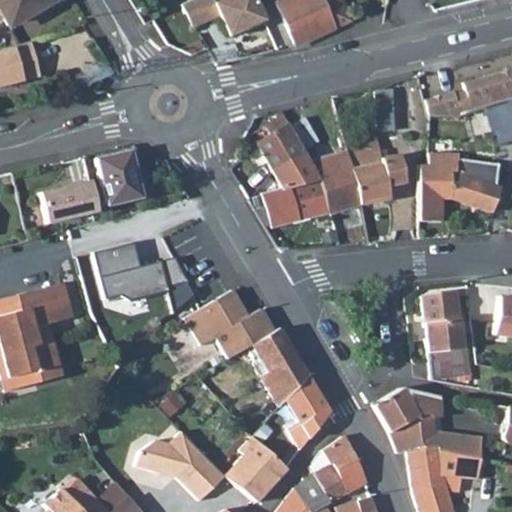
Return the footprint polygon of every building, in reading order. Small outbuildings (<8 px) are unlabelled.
[(0,0),(0,13),(7,26),(44,4),(41,0),(0,0)] [(189,0),(187,0),(179,5),(191,29),(201,24),(189,0)] [(252,0),(219,0),(212,3),(210,0),(189,0),(201,24),(217,16),(227,37),(246,28),(262,21),(252,0)] [(278,0),(274,2),(293,46),(350,20),(340,0),(278,0)] [(262,21),(246,28),(247,31),(264,24),(262,21)] [(0,86),(37,76),(28,42),(0,49),(0,86)] [(511,68),(461,85),(464,92),(453,95),(453,93),(423,101),(427,116),(458,118),(458,114),(483,108),(503,100),(511,98),(511,68)] [(374,91),(375,131),(391,131),(390,91),(374,91)] [(483,108),(494,145),(511,140),(511,129),(503,100),(483,108)] [(259,194),(269,228),(328,213),(318,180),(308,161),(288,127),(282,116),(267,124),(273,134),(254,145),(280,189),(259,194)] [(290,126),(304,150),(317,142),(303,118),(290,126)] [(348,143),(350,155),(377,150),(374,137),(348,143)] [(377,150),(379,159),(385,158),(384,149),(377,150)] [(350,169),(358,205),(387,199),(386,193),(385,186),(403,182),(397,155),(385,158),(379,159),(377,150),(350,155),(353,169),(350,169)] [(139,197),(128,151),(94,159),(105,205),(139,197)] [(350,169),(345,151),(308,161),(318,180),(328,213),(358,205),(350,169)] [(416,197),(416,221),(439,221),(440,198),(447,199),(490,213),(497,187),(492,185),(496,165),(456,160),(456,154),(425,155),(425,166),(417,165),(416,197)] [(95,212),(87,181),(36,193),(44,224),(95,212)] [(385,186),(386,193),(401,190),(403,182),(385,186)] [(137,209),(140,230),(185,223),(182,201),(137,209)] [(131,242),(90,253),(102,300),(118,296),(127,301),(165,287),(166,291),(185,282),(172,257),(137,266),(131,242)] [(45,324),(70,317),(60,282),(0,298),(0,379),(32,371),(35,382),(59,376),(49,339),(35,343),(31,328),(45,324)] [(258,308),(245,316),(229,290),(183,318),(199,346),(212,338),(225,359),(249,344),(272,330),(258,308)] [(418,296),(428,379),(462,375),(452,292),(418,296)] [(511,299),(496,297),(491,334),(511,336),(511,299)] [(31,328),(35,343),(49,339),(45,324),(31,328)] [(350,331),(358,345),(366,340),(358,326),(350,331)] [(275,406),(282,399),(304,375),(276,328),(272,330),(249,344),(257,357),(252,360),(251,365),(275,406)] [(342,336),(349,349),(358,345),(350,331),(342,336)] [(0,379),(0,381),(2,391),(35,382),(32,371),(0,379)] [(323,407),(304,375),(282,399),(296,423),(285,429),(298,450),(306,439),(321,421),(327,413),(323,407)] [(387,432),(395,454),(404,451),(432,447),(432,450),(477,459),(479,439),(439,433),(431,434),(430,417),(438,417),(436,396),(398,389),(371,405),(387,432)] [(504,443),(511,444),(511,409),(504,408),(499,437),(504,443)] [(430,417),(431,434),(439,433),(438,417),(430,417)] [(174,478),(196,502),(222,476),(179,432),(166,445),(153,441),(137,452),(133,466),(159,473),(161,468),(167,470),(174,478)] [(222,476),(254,503),(283,470),(276,462),(261,447),(250,436),(240,447),(237,450),(241,454),(222,476)] [(261,447),(276,462),(287,451),(271,436),(261,447)] [(310,511),(324,505),(363,484),(341,436),(319,451),(307,467),(311,473),(293,488),(305,511),(310,511)] [(410,493),(416,511),(450,511),(444,491),(456,493),(459,479),(474,479),(477,459),(432,450),(432,447),(404,451),(410,493)] [(497,463),(495,475),(502,476),(504,464),(497,463)] [(159,473),(174,478),(167,470),(161,468),(159,473)] [(104,511),(94,501),(73,479),(60,491),(58,489),(40,505),(45,511),(43,511),(104,511)] [(113,482),(94,501),(104,511),(108,511),(126,496),(113,482)] [(305,511),(293,488),(274,511),(305,511)] [(139,511),(126,496),(108,511),(139,511)] [(373,511),(368,497),(333,507),(334,511),(373,511)]
